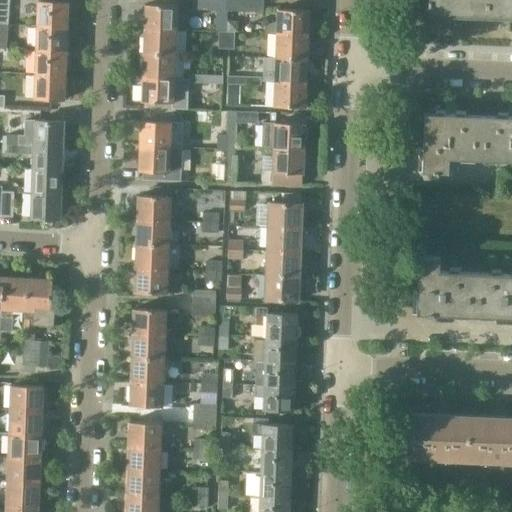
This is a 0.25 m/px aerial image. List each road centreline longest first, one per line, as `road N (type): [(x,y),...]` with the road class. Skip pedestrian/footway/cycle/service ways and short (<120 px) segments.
road 1 (residential): [(340,363),(346,75)]
road 2 (residential): [(88,511),(94,246)]
road 3 (residential): [(94,246),(101,0)]
road 4 (residential): [(340,363),(511,369)]
road 5 (residential): [(346,75),(511,79)]
road 6 (residential): [(333,511),(340,363)]
